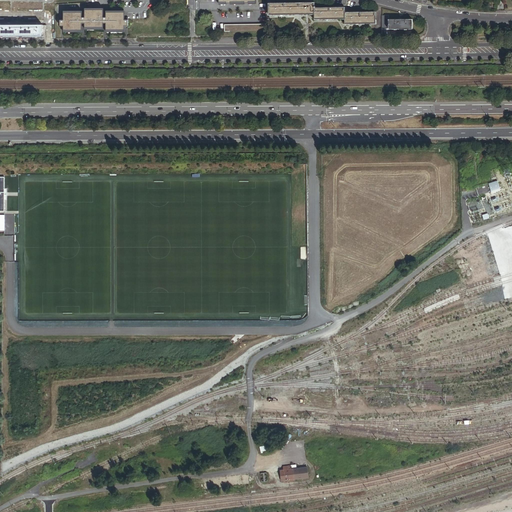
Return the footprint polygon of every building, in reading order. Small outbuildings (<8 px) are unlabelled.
[(314,8),(314,7),(314,3),(269,4),(269,14),(314,14),(314,8)] [(316,8),(314,8),(314,14),(314,19),(315,19),(345,19),(345,13),(345,8),(316,8)] [(108,30),(120,30),(118,12),(117,12),(108,12),(108,13),(108,15),(104,15),(104,13),(104,10),(87,10),(87,13),(87,15),(83,15),(83,13),(83,12),(65,12),(65,17),(61,17),(61,26),(65,26),(65,30),(83,30),(83,23),(87,23),(87,27),(104,27),(104,23),(108,23),(108,30)] [(125,11),(118,11),(118,12),(120,30),(120,33),(125,32),(125,26),(128,26),(128,20),(125,20),(125,11)] [(345,13),(345,19),(345,24),(375,23),(375,13),(345,13)] [(382,15),(382,29),(413,29),(413,20),(402,20),(399,20),(389,20),(389,15),(382,15)] [(43,25),(0,25),(0,35),(43,35),(43,31),(47,31),(47,26),(43,26),(43,25)] [(284,470),(281,470),(282,482),(308,479),(307,468),(291,469),(291,466),(284,467),(284,470)] [(249,474),(202,479),(204,491),(258,486),(257,476),(249,476),(249,474)]
